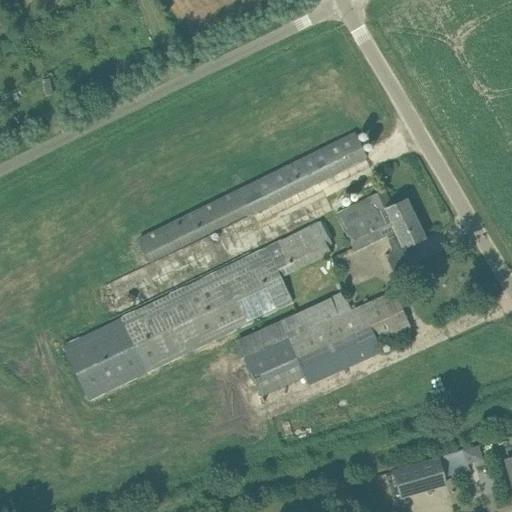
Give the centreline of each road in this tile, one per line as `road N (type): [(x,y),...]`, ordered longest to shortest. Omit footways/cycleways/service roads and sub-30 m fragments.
road 1 (unclassified): [(0,170),(340,2)]
road 2 (unclassified): [(511,291),(340,2)]
